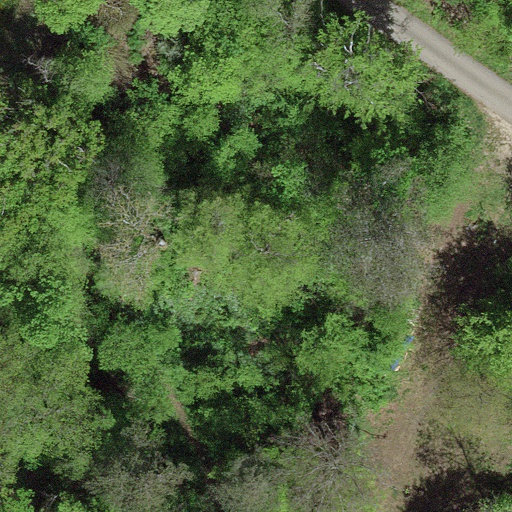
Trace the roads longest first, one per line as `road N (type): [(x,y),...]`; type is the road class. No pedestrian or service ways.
road 1 (track): [(383,511),(402,432),(433,357),(511,240)]
road 2 (residential): [(511,123),(333,0)]
